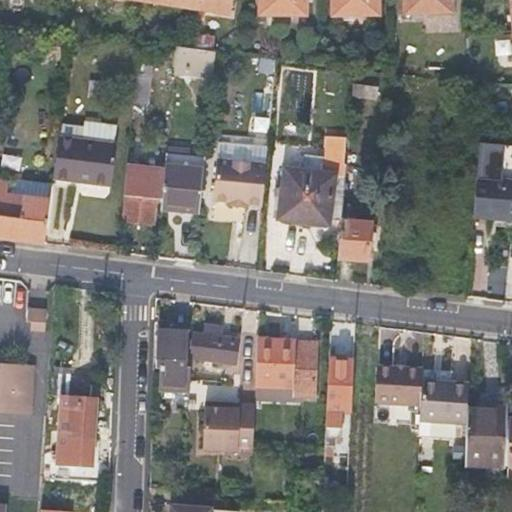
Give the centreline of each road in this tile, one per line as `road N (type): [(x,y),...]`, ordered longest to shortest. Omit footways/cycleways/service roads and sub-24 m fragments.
road 1 (residential): [(136,274),(511,323)]
road 2 (residential): [(126,511),(136,274)]
road 3 (residential): [(0,259),(136,274)]
